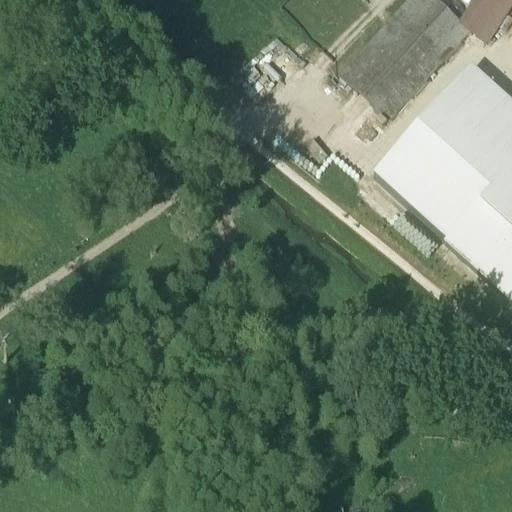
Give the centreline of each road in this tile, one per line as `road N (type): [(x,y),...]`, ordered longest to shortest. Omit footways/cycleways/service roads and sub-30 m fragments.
road 1 (track): [(84,0),(511,339)]
road 2 (track): [(0,333),(202,195),(392,0)]
